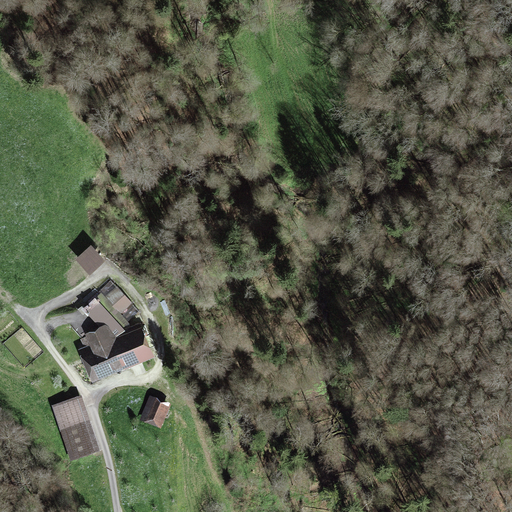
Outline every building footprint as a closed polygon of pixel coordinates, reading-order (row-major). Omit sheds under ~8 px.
[(89,276),(105,262),(91,245),(75,259),(89,276)] [(86,336),(89,343),(86,344),(89,351),(85,352),(94,373),(148,350),(140,330),(106,343),(103,337),(119,329),(126,322),(103,295),(87,309),(104,328),(99,330),(99,331),(86,336)] [(71,328),(81,339),(85,335),(75,324),(71,328)] [(60,387),(53,391),(58,401),(65,397),(60,387)] [(71,459),(95,452),(78,399),(54,407),(71,459)] [(168,408),(153,402),(146,419),(161,425),(168,408)]
